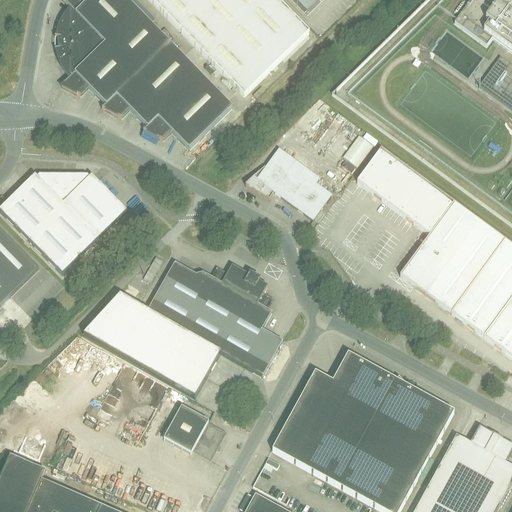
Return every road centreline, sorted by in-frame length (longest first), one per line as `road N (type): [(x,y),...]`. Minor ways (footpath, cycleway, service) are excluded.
road 1 (unclassified): [(323,326),(304,306),(283,237),(91,131),(18,116)]
road 2 (unclassified): [(511,425),(323,326)]
road 3 (unclassified): [(220,511),(323,326)]
